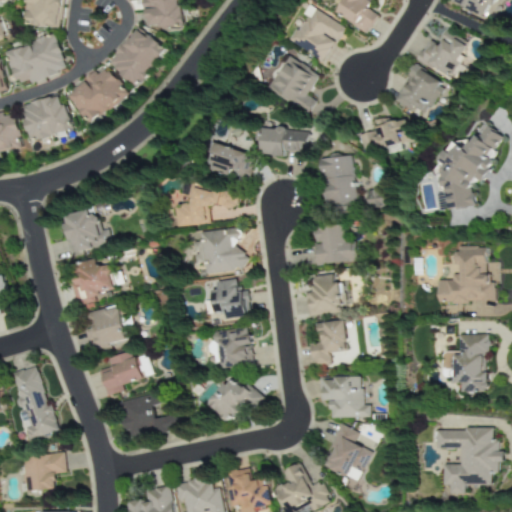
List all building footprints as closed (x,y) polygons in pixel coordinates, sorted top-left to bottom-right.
[(24,0),(23,25),(59,27),(60,0),(24,0)] [(176,0),(141,0),(143,27),(177,26),(176,0)] [(371,0),(344,0),(336,14),(367,33),(378,16),(366,8),(371,0)] [(488,19),(496,0),(450,0),(450,2),(488,19)] [(289,42),(322,61),(335,40),(339,43),(347,28),(309,7),(289,42)] [(103,63),(129,87),(161,53),(135,29),(103,63)] [(448,78),(452,72),(458,76),(462,69),(455,65),(467,44),(446,31),(438,45),(429,40),(417,60),(448,78)] [(53,35),(5,51),(16,87),(64,71),(53,35)] [(307,96),(319,75),(289,57),(270,90),(308,113),(315,101),(307,96)] [(419,120),(445,86),(417,66),(391,100),(419,120)] [(64,95),(86,124),(124,95),(102,67),(64,95)] [(18,105),(26,142),(69,133),(61,96),(18,105)] [(0,114),(0,153),(16,151),(12,113),(0,114)] [(358,135),(362,153),(410,142),(405,117),(374,123),(375,131),(358,135)] [(475,206),(472,183),(485,181),(493,161),(491,160),(502,134),(486,127),(484,131),(476,133),(472,141),(449,145),(437,173),(439,187),(451,192),(447,201),(448,211),(475,206)] [(262,129),(261,155),(284,156),(284,153),(306,154),(307,131),(262,129)] [(228,177),(229,174),(247,179),(254,156),(216,144),(207,170),(228,177)] [(320,159),(325,213),(355,210),(350,156),(320,159)] [(176,227),(209,225),(207,206),(215,206),(234,210),(237,197),(237,195),(217,190),(209,191),(194,187),(191,203),(174,205),(176,227)] [(366,208),(381,208),(381,191),(367,191),(366,208)] [(111,244),(107,229),(100,231),(94,208),(64,217),(75,254),(111,244)] [(317,266),(355,261),(352,240),(343,241),(341,224),(312,228),(317,266)] [(200,233),(201,242),(193,243),(195,264),(203,263),(204,275),(235,272),(234,265),(243,264),(239,228),(200,233)] [(438,302),(494,304),(496,263),(486,263),(487,248),(456,246),(455,281),(439,281),(438,302)] [(98,267),(97,259),(70,264),(78,306),(103,301),(101,292),(115,290),(110,265),(98,267)] [(6,274),(0,275),(0,315),(5,315),(2,304),(12,302),(6,274)] [(306,294),(308,316),(345,313),(342,283),(334,283),(333,275),(313,277),(314,293),(306,294)] [(217,282),(217,290),(212,291),(215,315),(226,313),(227,319),(248,317),(246,291),(237,292),(236,280),(217,282)] [(119,305),(88,314),(92,328),(87,330),(92,349),(129,339),(119,305)] [(310,343),(312,366),(331,364),(330,354),(348,352),(345,321),(317,323),(319,343),(310,343)] [(250,328),(216,332),(220,369),(253,366),(250,328)] [(443,377),(457,377),(456,383),(463,383),(463,393),(487,393),(488,335),(460,335),(460,352),(444,352),(443,377)] [(108,359),(111,368),(101,370),(108,397),(124,392),(122,385),(153,376),(147,355),(136,358),(135,352),(108,359)] [(27,440),(59,432),(52,405),(48,407),(37,367),(11,374),(21,410),(20,411),(27,440)] [(371,418),(370,406),(363,406),(363,377),(321,379),(322,401),(330,401),(331,419),(371,418)] [(207,404),(228,424),(248,402),(255,409),(264,399),(249,385),(244,390),(232,378),(207,404)] [(118,403),(127,438),(161,429),(159,421),(157,421),(155,413),(162,411),(157,393),(118,403)] [(372,452),(354,444),(359,433),(341,425),(323,466),(359,482),(372,452)] [(437,430),(437,449),(461,449),(461,465),(444,465),(444,486),(451,485),(451,494),(466,494),(466,486),(492,485),(492,474),(498,474),(498,463),(503,463),(503,452),(498,452),(498,440),(492,441),(492,429),(437,430)] [(23,457),(26,491),(56,489),(55,474),(67,473),(65,454),(23,457)] [(285,511),(304,511),(329,501),(321,482),(310,486),(301,464),(283,472),(288,483),(275,489),(285,511)] [(241,511),(264,511),(274,511),(268,478),(252,480),(250,468),(226,473),(231,506),(240,505),(241,511)] [(223,511),(219,488),(211,489),(208,478),(175,484),(178,501),(184,500),(186,511),(223,511)]
